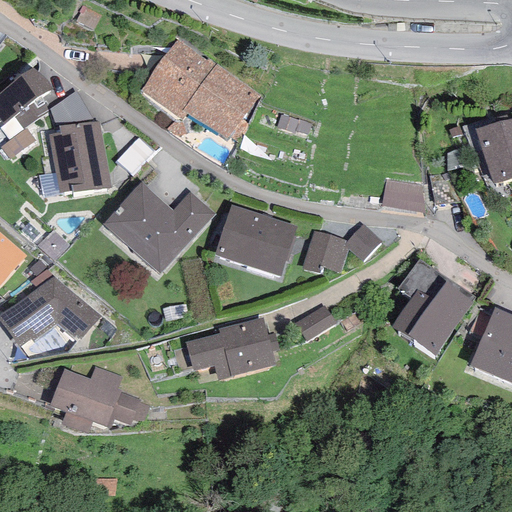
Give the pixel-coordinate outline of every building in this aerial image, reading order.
[(227,145),(260,98),(207,61),(205,63),(177,43),(141,93),(182,122),(186,116),(227,145)] [(0,127),(8,141),(50,109),(43,98),(53,92),(46,84),(30,72),(0,96),(0,127)] [(58,129),(94,124),(76,92),(49,111),(56,130),(58,129)] [(277,119),(262,114),(258,125),(273,130),(277,119)] [(298,122),(281,117),(277,129),(293,134),(298,122)] [(311,126),(300,122),(296,132),(308,136),(311,126)] [(94,124),(58,129),(59,135),(49,136),(59,199),(111,191),(100,123),(94,124)] [(511,123),(477,134),(494,189),(511,183),(511,123)] [(459,128),(448,132),(451,140),(462,137),(459,128)] [(26,130),(0,148),(9,161),(35,142),(26,130)] [(134,179),(154,157),(139,144),(119,166),(134,179)] [(460,150),(444,156),(450,175),(467,168),(460,150)] [(448,176),(429,177),(435,207),(461,204),(448,176)] [(421,186),(386,181),(381,208),(424,215),(421,186)] [(173,212),(140,186),(104,227),(160,277),(216,216),(189,195),(173,212)] [(296,229),(230,209),(214,259),(280,279),(296,229)] [(380,243),(363,227),(346,243),(344,248),(347,251),(362,264),(380,243)] [(52,231),(37,248),(54,263),(69,246),(52,231)] [(346,243),(313,234),(302,270),(322,276),(324,270),(339,274),(347,251),(344,248),(346,243)] [(0,288),(26,258),(0,235),(0,288)] [(449,281),(419,262),(398,292),(411,301),(418,292),(434,303),(446,286),(449,281)] [(53,278),(0,318),(0,325),(20,351),(31,342),(33,344),(57,327),(80,342),(102,319),(53,278)] [(474,305),(446,286),(434,303),(418,292),(411,301),(392,332),(436,361),(474,305)] [(324,307),(295,324),(306,343),(335,326),(324,307)] [(511,318),(494,311),(468,370),(511,388),(511,318)] [(222,337),(188,345),(195,374),(215,369),(219,384),(275,369),(262,320),(220,331),(222,337)] [(90,380),(64,371),(49,410),(67,416),(63,428),(87,437),(91,426),(106,431),(107,429),(110,430),(113,422),(130,428),(132,423),(139,404),(139,402),(120,395),(121,393),(117,391),(122,378),(94,368),(90,380)] [(149,408),(139,404),(132,423),(144,423),(149,408)]
